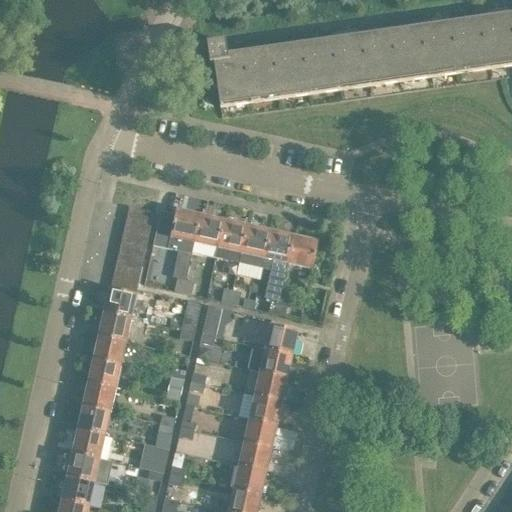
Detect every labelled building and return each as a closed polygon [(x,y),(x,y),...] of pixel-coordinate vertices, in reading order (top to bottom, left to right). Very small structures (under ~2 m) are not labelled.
[(511,20),(228,61),(226,42),(207,45),(210,65),(215,64),(221,107),(511,65),(511,20)] [(155,213),(129,207),(127,219),(152,224),(155,213)] [(171,237),(170,239),(194,244),(200,215),(177,210),(175,217),(164,215),(162,221),(159,221),(150,261),(159,263),(165,236),(171,237)] [(217,249),(223,221),(200,215),(194,244),(217,249)] [(124,231),(150,236),(152,224),(127,219),(124,231)] [(223,221),(217,249),(215,258),(239,263),(247,226),(223,221)] [(263,268),(271,231),(247,226),(239,263),(263,268)] [(121,242),(147,248),(150,236),(124,231),(121,242)] [(271,270),(265,298),(272,299),(269,313),(277,315),(280,301),(288,265),(294,236),(271,231),(263,268),(271,270)] [(288,265),(312,270),(319,242),(294,236),(288,265)] [(147,248),(121,242),(119,254),(144,260),(147,248)] [(144,260),(119,254),(116,266),(142,271),(144,260)] [(142,271),(116,266),(113,277),(139,283),(142,271)] [(111,289),(136,295),(139,283),(113,277),(111,289)] [(178,278),(175,292),(183,294),(186,280),(178,278)] [(191,296),(194,282),(186,280),(183,294),(191,296)] [(136,295),(111,289),(109,289),(104,313),(131,319),(136,295)] [(225,289),(221,303),(230,305),(233,291),(225,289)] [(238,307),(242,292),(233,291),(230,305),(238,307)] [(286,317),(289,303),(280,301),(277,315),(286,317)] [(131,319),(104,313),(99,336),(126,342),(131,319)] [(198,325),(184,322),(182,330),(196,333),(198,325)] [(299,332),(271,325),(265,349),(293,356),(299,332)] [(217,330),(203,327),(201,335),(215,338),(217,330)] [(180,339),(194,341),(196,333),(182,330),(180,339)] [(200,344),(213,347),(215,338),(201,335),(200,344)] [(126,342),(99,336),(93,359),(121,366),(126,342)] [(200,347),(197,358),(209,361),(211,349),(200,347)] [(260,373),(288,379),(293,356),(265,349),(260,373)] [(121,366),(93,359),(88,383),(116,389),(121,366)] [(187,372),(173,369),(171,377),(185,380),(187,372)] [(255,396),(283,402),(288,379),(260,373),(255,396)] [(220,388),(222,380),(193,374),(191,382),(205,385),(220,388)] [(170,385),(183,388),(185,380),(171,377),(170,385)] [(189,390),(203,393),(205,385),(191,382),(189,390)] [(116,389),(88,383),(83,406),(110,413),(116,389)] [(170,385),(166,400),(180,403),(183,388),(170,385)] [(249,419),(278,426),(283,402),(255,396),(249,419)] [(110,413),(83,406),(78,429),(105,436),(110,413)] [(177,418),(163,415),(161,424),(175,427),(177,418)] [(244,443),(272,449),(278,426),(249,419),(244,443)] [(196,423),(182,420),(181,429),(194,432),(196,423)] [(159,432),(173,435),(175,427),(161,424),(159,432)] [(105,436),(78,429),(72,453),(100,460),(105,436)] [(179,437),(192,440),(194,432),(181,429),(179,437)] [(239,466),(267,472),(272,449),(244,443),(239,466)] [(157,463),(152,462),(150,471),(164,474),(170,450),(161,448),(157,463)] [(185,470),(181,469),(184,454),(175,452),(170,476),(183,479),(185,470)] [(100,460),(72,453),(67,477),(95,483),(100,460)] [(234,490),(262,496),(267,472),(239,466),(234,490)] [(149,479),(162,482),(164,474),(150,471),(149,479)] [(168,483),(181,486),(183,479),(170,476),(168,483)] [(62,500),(90,507),(95,483),(67,477),(62,500)] [(228,511),(258,511),(262,496),(234,490),(228,511)] [(147,510),(142,509),(141,511),(155,511),(159,497),(150,495),(147,510)] [(88,511),(90,507),(62,500),(59,511),(88,511)]
